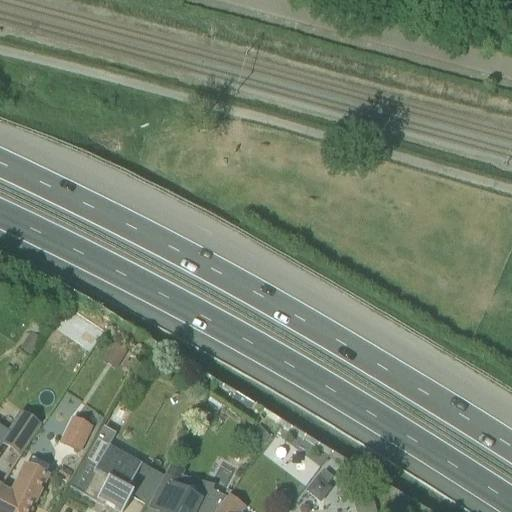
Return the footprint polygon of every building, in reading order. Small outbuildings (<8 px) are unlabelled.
[(46,334),(36,327),(32,334),(42,341),(46,334)] [(78,340),(90,346),(95,338),(83,332),(78,340)] [(31,334),(21,349),(28,354),(39,339),(31,334)] [(103,361),(114,369),(125,354),(113,346),(103,361)] [(133,366),(126,362),(123,368),(130,371),(133,366)] [(21,456),(41,426),(21,412),(1,442),(21,456)] [(79,452),(91,428),(73,419),(61,444),(79,452)] [(258,454),(271,444),(261,432),(249,442),(258,454)] [(123,511),(132,498),(133,495),(127,492),(142,465),(97,440),(84,462),(70,490),(96,504),(98,501),(118,511),(123,511)] [(61,467),(56,477),(66,482),(71,472),(61,467)] [(29,511),(45,479),(26,469),(12,497),(0,491),(0,511),(29,511)] [(216,511),(226,499),(213,491),(201,488),(194,501),(175,491),(183,475),(170,469),(149,509),(154,511),(216,511)] [(323,472),(318,479),(316,478),(305,493),(320,504),(332,488),(327,485),(332,478),(323,472)] [(242,511),(244,510),(228,498),(226,499),(216,511),(242,511)] [(355,511),(374,511),(373,503),(355,508),(355,511)]
